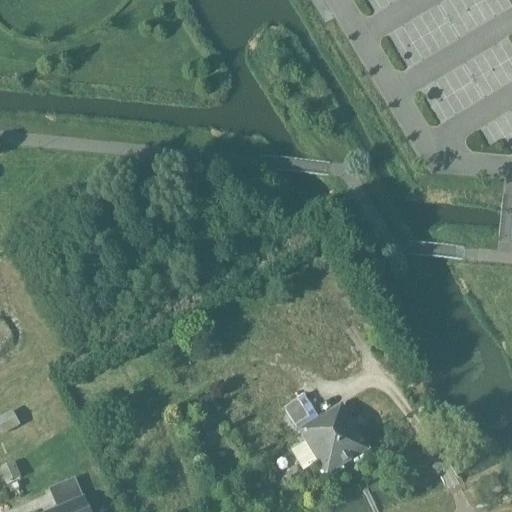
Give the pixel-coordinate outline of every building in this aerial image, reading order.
[(269,319),(302,380),(319,371),(324,379),(350,365),(334,335),(361,320),(345,290),(321,303),(316,294),(269,319)] [(0,310),(0,351),(21,338),(2,309),(0,310)] [(199,354),(208,380),(226,375),(218,348),(199,354)] [(210,387),(254,463),(294,440),(249,364),(210,387)] [(67,424),(49,390),(21,406),(29,420),(43,413),(53,432),(67,424)] [(29,391),(17,397),(22,405),(33,398),(29,391)] [(303,398),(285,409),(300,433),(318,422),(303,398)] [(318,422),(300,433),(306,444),(318,464),(327,477),(369,452),(342,407),(318,422)] [(139,423),(174,510),(197,501),(162,414),(139,423)] [(303,473),(318,464),(305,444),(291,453),(303,473)] [(57,510),(53,511),(89,511),(84,499),(83,499),(75,481),(49,492),(57,510)]
